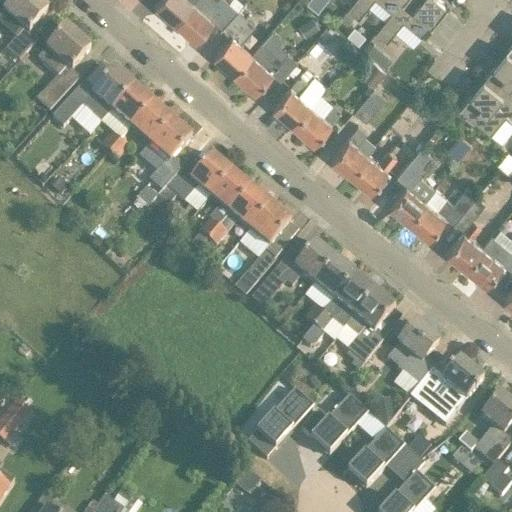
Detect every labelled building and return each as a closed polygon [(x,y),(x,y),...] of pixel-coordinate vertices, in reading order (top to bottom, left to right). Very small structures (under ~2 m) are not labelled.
[(38,43),(30,36),(32,33),(31,32),(48,13),(33,0),(16,0),(3,16),(23,33),(6,52),(20,64),(38,43)] [(157,0),(154,5),(175,23),(194,1),(194,0),(157,0)] [(195,0),(194,1),(175,23),(195,41),(213,21),(222,29),(238,10),(237,9),(232,5),(226,0),(195,0)] [(354,0),(346,10),(358,19),(373,0),(376,0),(391,12),(391,13),(391,14),(402,0),(354,0)] [(402,0),(391,14),(391,13),(375,33),(386,42),(403,22),(421,36),(446,4),(445,4),(440,0),(402,0)] [(212,56),(234,75),(262,43),(261,42),(252,52),(241,42),(256,25),(238,10),(222,29),(230,36),(212,56)] [(67,29),(45,53),(38,62),(58,79),(36,103),(50,115),(80,81),(72,74),(91,51),(67,29)] [(281,59),(262,43),(234,75),(254,93),(271,73),(280,81),(297,61),(287,52),(281,59)] [(481,81),(485,84),(511,105),(511,58),(509,56),(508,57),(509,57),(503,65),(502,64),(500,66),(500,67),(497,70),(493,67),(481,81)] [(111,114),(134,88),(115,71),(95,94),(85,84),(53,120),(65,131),(82,111),(99,127),(111,115),(111,114)] [(272,107),(293,126),(312,104),(300,94),(310,83),(300,75),(272,107)] [(511,105),(485,84),(485,85),(486,85),(480,93),(479,92),(477,94),(477,95),(474,98),(470,95),(458,109),(459,110),(490,134),(505,117),(511,122),(511,105)] [(111,115),(129,131),(153,105),(134,88),(111,114),(111,115)] [(366,123),(386,98),(374,88),(354,113),(366,123)] [(312,104),(293,126),(313,143),(341,112),(333,105),(324,115),(312,104)] [(148,149),(172,122),(153,105),(129,131),(148,149)] [(172,122),(148,149),(169,167),(193,140),(172,122)] [(331,159),(351,175),(369,153),(368,153),(375,145),(365,136),(367,133),(358,126),(331,159)] [(102,149),(107,154),(118,143),(112,138),(102,149)] [(118,143),(107,154),(117,163),(128,152),(118,143)] [(388,206),(408,222),(435,189),(420,177),(435,158),(420,146),(395,178),(405,185),(388,206)] [(369,153),(351,175),(370,191),(397,158),(388,150),(378,161),(369,153)] [(177,178),(158,199),(168,209),(178,198),(185,204),(196,190),(209,201),(231,174),(212,157),(200,171),(190,162),(177,178)] [(158,199),(177,178),(167,168),(138,202),(149,210),(158,199)] [(231,174),(209,201),(219,209),(209,221),(210,222),(199,235),(208,242),(251,190),(231,174)] [(454,224),(464,212),(476,197),(477,195),(467,187),(453,204),(435,189),(408,222),(427,238),(444,217),(453,225),(454,224)] [(248,234),(271,207),(251,190),(208,242),(216,249),(238,225),(248,234)] [(485,204),(476,197),(464,212),(473,219),(485,204)] [(271,207),(248,234),(269,251),(292,224),(271,207)] [(445,253),(465,269),(492,236),(492,235),(483,246),(473,238),(482,227),(473,219),(445,253)] [(502,263),(511,270),(511,250),(511,251),(492,236),(465,269),(485,284),(502,263)] [(294,269),(285,262),(252,302),(264,312),(282,291),(284,293),(287,290),(302,303),(307,297),(295,287),(302,278),(313,287),(334,261),(314,245),(294,269)] [(246,299),(278,262),(266,253),(247,275),(252,279),(240,294),(246,299)] [(313,287),(333,304),(354,278),(334,261),(313,287)] [(343,332),(374,294),(354,278),(333,304),(325,314),(313,329),(314,330),(302,344),(310,350),(315,349),(324,338),(322,336),(332,323),(343,332)] [(511,288),(503,299),(511,306),(511,288)] [(374,294),(343,332),(344,333),(347,330),(358,339),(347,353),(365,367),(384,344),(375,336),(395,311),(374,294)] [(313,329),(325,314),(315,305),(302,320),(313,329)] [(439,346),(415,327),(399,348),(388,362),(403,375),(397,383),(413,396),(436,370),(426,362),(439,346)] [(442,409),(455,419),(474,394),(475,395),(478,392),(477,391),(484,382),(459,362),(451,371),(450,371),(448,374),(449,374),(440,385),(453,395),(442,409)] [(248,445),(267,462),(313,410),(295,393),(248,445)] [(493,469),(498,463),(511,445),(511,444),(503,438),(511,426),(511,405),(501,396),(481,420),(492,429),(473,452),(493,469)] [(368,416),(349,399),(327,423),(317,414),(300,433),(310,442),(329,459),(368,416)] [(0,439),(5,445),(14,435),(21,427),(18,425),(6,415),(0,422),(0,439)] [(168,439),(178,426),(166,417),(143,448),(156,457),(162,449),(164,450),(170,441),(168,439)] [(400,446),(385,432),(347,475),(366,492),(385,471),(395,479),(414,458),(400,446)] [(414,458),(395,479),(404,488),(383,511),(417,511),(434,493),(416,477),(424,467),(414,458)] [(508,472),(498,463),(493,469),(482,482),(502,498),(511,486),(503,479),(508,472)] [(0,504),(14,483),(0,473),(0,504)] [(69,511),(46,497),(34,511),(69,511)] [(94,511),(124,511),(125,511),(105,498),(94,511)]
